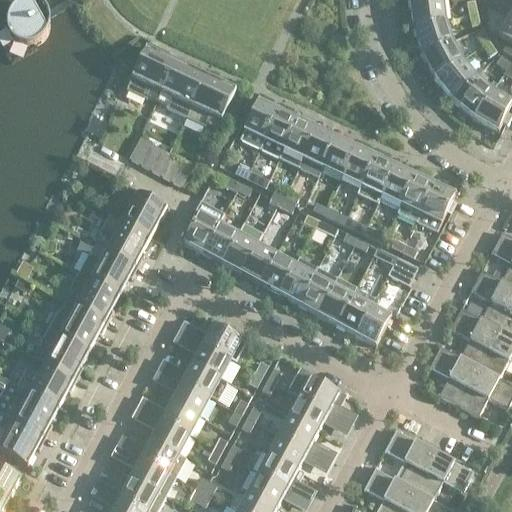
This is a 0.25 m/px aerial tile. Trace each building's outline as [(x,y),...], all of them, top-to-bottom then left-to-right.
[(409,4),(413,31),(447,24),(444,3),(409,4)] [(469,19),(478,17),(475,5),(466,7),(469,19)] [(34,48),(37,47),(39,46),(41,44),(43,43),(45,41),(46,39),(48,36),(49,34),(49,31),(50,29),(50,26),(50,25),(49,24),(49,21),(48,20),(45,14),(44,13),(43,11),(41,10),(38,8),(36,7),(33,6),(31,6),(28,6),(26,6),(23,7),(20,7),(18,8),(16,10),(14,12),(12,13),(10,16),(9,18),(8,20),(7,23),(7,26),(7,27),(7,30),(7,32),(8,35),(9,37),(11,39),(11,40),(13,42),(15,44),(17,46),(20,47),(24,48),(26,49),(30,49),(31,48),(34,48)] [(478,17),(469,19),(472,31),(480,29),(478,17)] [(503,54),(503,55),(511,59),(511,20),(509,19),(499,38),(509,44),(503,54)] [(447,24),(413,31),(421,58),(453,44),(447,24)] [(475,40),(482,50),(490,45),(483,35),(475,40)] [(421,58),(435,82),(464,63),(453,44),(421,58)] [(490,45),(482,50),(489,61),(497,56),(490,45)] [(166,60),(146,51),(126,93),(147,102),(147,101),(158,105),(175,68),(165,64),(166,60)] [(511,82),(511,67),(501,60),(496,67),(506,75),(505,77),(511,82)] [(464,63),(435,82),(435,83),(452,104),(477,79),(464,63)] [(175,68),(158,105),(171,112),(170,114),(186,121),(206,79),(186,70),(185,73),(175,68)] [(206,79),(186,121),(205,130),(206,128),(216,133),(234,96),(224,91),(225,88),(206,79)] [(452,104),(473,121),(493,93),(477,79),(452,104)] [(493,93),(473,121),(497,136),(499,137),(499,135),(498,135),(511,109),(511,104),(495,95),(493,93)] [(260,153),(279,113),(257,103),(257,104),(258,105),(239,144),(260,153)] [(279,113),(260,153),(279,162),(298,122),(279,113)] [(298,122),(279,162),(299,172),(318,132),(298,122)] [(322,172),(337,141),(318,132),(299,172),(318,181),(322,172)] [(129,162),(140,168),(151,147),(140,141),(129,162)] [(337,141),(322,172),(342,182),(357,150),(337,141)] [(140,168),(150,174),(161,153),(151,147),(140,168)] [(357,150),(342,182),(362,191),(377,159),(357,150)] [(150,174),(161,179),(172,158),(161,153),(150,174)] [(161,179),(171,185),(182,164),(172,158),(161,179)] [(378,208),(382,200),(396,169),(377,159),(362,191),(358,199),(378,208)] [(171,185),(181,191),(193,170),(182,164),(171,185)] [(382,200),(401,209),(416,178),(396,169),(382,200)] [(234,178),(246,183),(249,175),(238,170),(234,178)] [(249,175),(246,183),(257,189),(261,181),(249,175)] [(401,209),(397,217),(417,227),(436,187),(416,178),(401,209)] [(236,195),(240,187),(228,182),(225,190),(236,195)] [(240,187),(236,195),(247,201),(251,193),(240,187)] [(436,187),(417,227),(437,236),(441,228),(455,198),(456,198),(457,197),(436,187)] [(110,218),(151,241),(160,225),(162,226),(169,213),(127,191),(122,201),(120,200),(110,218)] [(274,191),(271,198),(282,204),(286,196),(274,191)] [(286,196),(282,204),(294,209),(297,201),(286,196)] [(267,207),(278,212),(282,204),(271,198),(267,207)] [(219,226),(219,227),(225,216),(202,204),(196,215),(197,215),(197,214),(199,216),(184,245),(183,245),(182,246),(203,257),(219,226)] [(282,204),(278,212),(290,217),(294,209),(282,204)] [(313,215),(324,220),(328,212),(316,207),(313,215)] [(328,212),(324,220),(335,226),(339,218),(328,212)] [(142,257),(151,241),(110,218),(99,238),(101,239),(96,248),(138,271),(145,259),(142,257)] [(315,232),(319,224),(307,219),(303,227),(315,232)] [(344,230),(363,239),(367,231),(348,222),(344,230)] [(319,224),(315,232),(326,238),(330,230),(319,224)] [(238,237),(219,227),(219,226),(203,257),(222,267),(238,237)] [(238,237),(222,267),(241,278),(257,247),(263,237),(243,227),(238,237)] [(367,231),(363,239),(375,244),(378,236),(367,231)] [(511,291),(511,241),(503,236),(490,259),(492,260),(493,258),(510,268),(501,285),(501,286),(511,291)] [(354,251),(358,243),(346,238),(343,245),(354,251)] [(358,243),(354,251),(365,256),(369,248),(358,243)] [(391,252),(402,257),(406,249),(395,244),(391,252)] [(260,288),(276,257),(257,247),(241,278),(260,288)] [(131,283),(138,271),(96,248),(91,258),(89,257),(79,276),(120,298),(129,282),(131,283)] [(406,249),(402,257),(414,263),(418,255),(406,249)] [(397,261),(377,252),(374,260),(393,269),(397,261)] [(260,288),(279,298),(296,268),(276,257),(260,288)] [(296,268),(279,298),(298,309),(319,271),(300,261),(296,268)] [(388,280),(409,290),(418,272),(397,261),(393,269),(388,280)] [(298,309),(317,319),(338,281),(319,271),(298,309)] [(511,291),(501,286),(501,285),(484,275),(483,277),(481,276),(471,294),(473,295),(472,297),(490,306),(481,323),(480,323),(480,324),(500,335),(511,312),(511,291)] [(111,314),(120,298),(79,276),(69,295),(71,296),(65,305),(107,328),(114,316),(111,314)] [(338,281),(317,319),(336,329),(356,293),(357,292),(338,281)] [(336,329),(355,340),(372,309),(375,303),(356,293),(336,329)] [(101,340),(107,328),(65,305),(60,315),(58,314),(48,333),(89,355),(98,339),(101,340)] [(372,309),(355,340),(376,351),(376,350),(375,349),(391,319),(372,309)] [(462,311),(449,335),(451,336),(452,335),(469,344),(460,361),(460,362),(479,372),(500,335),(480,324),(480,323),(463,314),(464,312),(462,311)] [(511,312),(500,335),(511,340),(511,312)] [(0,338),(5,341),(10,329),(0,324),(0,338)] [(201,348),(232,365),(236,367),(247,347),(213,329),(214,328),(213,327),(207,338),(201,335),(196,345),(201,348)] [(80,371),(89,355),(48,333),(38,352),(40,353),(34,362),(76,385),(83,373),(80,371)] [(499,383),(500,383),(499,382),(509,365),(511,367),(511,340),(500,335),(479,372),(499,383)] [(232,365),(201,348),(191,367),(222,384),(232,365)] [(460,362),(460,361),(443,352),(443,350),(442,349),(429,373),(430,374),(431,373),(449,382),(440,399),(438,398),(437,400),(459,411),(479,372),(460,362)] [(153,383),(177,393),(187,372),(163,361),(153,383)] [(70,397),(76,385),(34,362),(29,372),(27,371),(17,390),(58,412),(67,396),(70,397)] [(255,377),(262,381),(268,370),(261,366),(255,377)] [(181,386),(211,403),(216,405),(227,386),(222,384),(191,367),(181,386)] [(301,372),(289,396),(298,401),(329,417),(333,409),(339,412),(340,409),(345,400),(340,397),(340,396),(339,396),(312,382),(311,381),(312,378),(301,372)] [(479,372),(459,411),(480,423),(481,421),(479,420),(488,403),(506,413),(505,414),(507,415),(511,405),(511,389),(500,383),(499,383),(479,372)] [(268,384),(275,388),(281,377),(274,373),(268,384)] [(262,381),(255,377),(249,388),(256,392),(262,381)] [(275,388),(268,384),(262,395),(269,399),(275,388)] [(58,412),(17,390),(8,385),(0,400),(0,417),(4,420),(45,442),(52,430),(50,428),(58,412)] [(211,403),(181,386),(170,405),(201,422),(211,403)] [(230,408),(238,391),(227,386),(219,403),(230,408)] [(133,420),(156,431),(166,410),(143,399),(133,420)] [(319,436),(323,427),(329,417),(298,401),(288,420),(319,436)] [(240,404),(234,415),(242,419),(248,408),(240,404)] [(170,405),(160,424),(191,441),(201,422),(170,405)] [(247,422),(255,426),(261,415),(253,411),(247,422)] [(242,419),(234,415),(228,426),(236,430),(242,419)] [(39,454),(45,442),(4,420),(0,426),(0,454),(27,470),(36,453),(39,454)] [(288,420),(278,439),(308,455),(319,436),(288,420)] [(255,426),(247,422),(241,433),(249,437),(255,426)] [(191,441),(160,424),(150,443),(180,460),(191,441)] [(414,494),(435,455),(396,434),(384,457),(385,458),(386,456),(404,466),(395,483),(394,483),(394,484),(414,494)] [(122,437),(111,459),(134,470),(145,449),(122,437)] [(308,455),(278,439),(267,458),(298,474),(308,455)] [(220,442),(214,453),(221,457),(227,446),(220,442)] [(150,443),(139,462),(177,483),(187,464),(180,460),(150,443)] [(227,460),(234,464),(240,453),(233,449),(227,460)] [(221,457),(214,453),(208,464),(215,468),(221,457)] [(435,455),(414,494),(434,505),(434,504),(443,487),(461,497),(460,498),(461,499),(474,476),(435,455)] [(267,458),(257,477),(288,493),(292,485),(298,488),(304,477),(298,474),(267,458)] [(234,464),(227,460),(221,471),(228,475),(234,464)] [(177,483),(139,462),(129,482),(167,502),(177,483)] [(0,494),(11,501),(21,481),(20,481),(19,482),(0,471),(0,494)] [(378,511),(404,511),(414,494),(394,484),(394,483),(377,473),(378,472),(376,471),(363,495),(365,496),(366,494),(383,504),(378,511)] [(277,511),(288,493),(257,477),(247,496),(277,511)] [(119,501),(139,511),(161,511),(167,502),(129,482),(119,501)] [(203,497),(209,486),(202,482),(196,493),(203,497)] [(203,497),(211,501),(217,490),(209,486),(203,497)] [(203,497),(196,493),(190,504),(197,508),(203,497)] [(0,511),(4,511),(11,501),(0,494),(0,511)] [(448,511),(434,504),(434,505),(414,494),(404,511),(448,511)] [(277,511),(247,496),(237,511),(277,511)] [(203,497),(197,508),(205,511),(211,501),(203,497)] [(139,511),(119,501),(112,511),(139,511)]
